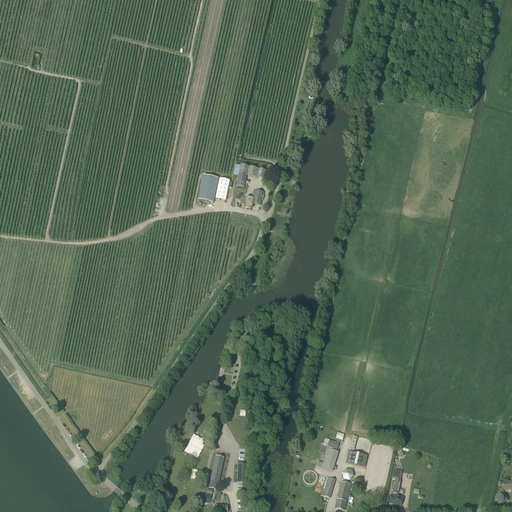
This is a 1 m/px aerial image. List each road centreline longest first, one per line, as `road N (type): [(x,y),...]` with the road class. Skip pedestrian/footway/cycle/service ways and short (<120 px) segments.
road 1 (unclassified): [(95,472),(254,250),(321,0)]
road 2 (track): [(267,219),(211,209),(82,244),(0,236)]
road 3 (unclassified): [(95,472),(0,341)]
